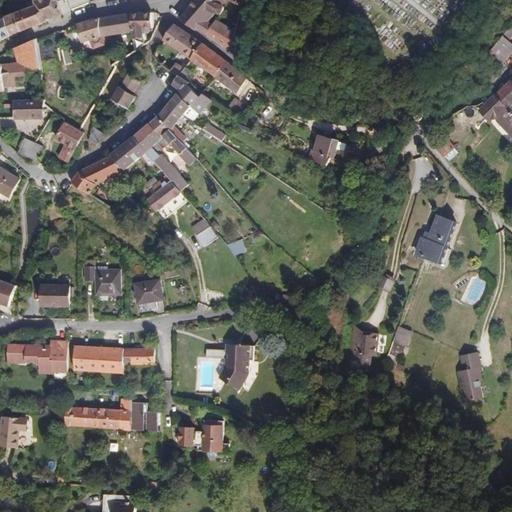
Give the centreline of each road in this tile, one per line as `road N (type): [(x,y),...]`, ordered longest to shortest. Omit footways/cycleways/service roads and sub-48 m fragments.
road 1 (residential): [(0,322),(131,327),(257,307)]
road 2 (residential): [(0,143),(44,176),(68,174),(118,138),(162,86)]
road 3 (residential): [(165,1),(99,8),(0,47)]
road 4 (unknown): [(169,319),(167,470)]
road 5 (track): [(152,46),(123,69),(89,123),(78,161)]
road 6 (residential): [(511,223),(416,131)]
